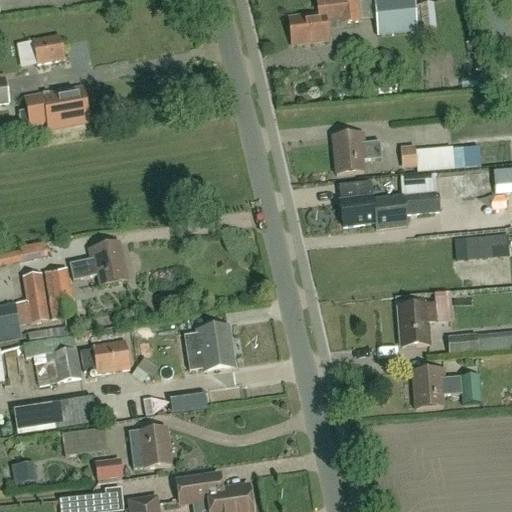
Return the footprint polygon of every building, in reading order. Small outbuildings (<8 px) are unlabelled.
[(315,0),(317,16),(288,19),(292,48),(328,44),(325,24),(338,22),(338,26),(359,24),(356,0),(315,0)] [(376,38),(416,34),(412,0),(400,0),(373,2),(376,38)] [(417,31),(434,29),(432,5),(415,7),(417,31)] [(478,9),(484,44),(506,39),(500,5),(478,9)] [(36,68),(64,63),(59,39),(32,44),(36,68)] [(0,106),(8,106),(4,80),(0,80),(0,106)] [(48,132),(88,125),(81,91),(42,98),(42,100),(25,103),(30,127),(47,124),(48,132)] [(362,164),(381,162),(380,145),(370,146),(364,147),(363,136),(332,139),(336,178),(363,175),(362,164)] [(451,151),(415,154),(416,171),(416,174),(453,171),(451,152),(451,151)] [(496,195),(511,194),(511,170),(495,171),(496,195)] [(402,200),(437,196),(436,177),(401,180),(402,200)] [(372,201),(370,185),(339,189),(341,205),(339,205),(343,230),(374,226),(375,232),(392,230),(388,202),(373,204),(372,201)] [(402,200),(388,202),(392,230),(406,228),(404,218),(439,215),(438,200),(437,196),(402,200)] [(458,243),(457,264),(475,265),(476,244),(458,243)] [(0,265),(22,261),(22,258),(46,253),(44,245),(21,250),(4,254),(5,256),(0,257),(0,265)] [(73,284),(79,283),(97,279),(100,290),(127,283),(118,245),(88,252),(90,262),(69,267),(73,284)] [(66,271),(25,279),(34,324),(75,316),(66,271)] [(0,342),(20,339),(14,306),(0,308),(0,342)] [(436,308),(425,308),(397,311),(400,351),(428,348),(427,327),(438,326),(436,308)] [(197,334),(197,337),(183,339),(188,374),(202,372),(203,375),(233,370),(227,329),(197,334)] [(511,335),(476,339),(476,338),(446,341),(448,357),(478,354),(478,356),(511,352),(511,335)] [(73,340),(53,343),(30,347),(33,360),(38,389),(57,386),(81,382),(76,352),(73,340)] [(96,378),(129,372),(124,344),(91,349),(91,352),(80,354),(83,376),(95,373),(96,378)] [(159,371),(143,360),(136,370),(152,381),(159,371)] [(334,369),(333,387),(362,387),(362,369),(334,369)] [(459,379),(443,380),(443,371),(412,374),(415,413),(442,411),(441,398),(461,397),(462,411),(477,410),(476,407),(481,406),(480,381),(459,382),(459,379)] [(169,400),(172,415),(207,410),(204,395),(169,400)] [(17,437),(42,434),(42,435),(96,427),(93,403),(13,415),(17,437)] [(133,473),(143,472),(170,469),(165,430),(128,435),(133,473)] [(62,437),(65,459),(107,453),(103,432),(82,436),(81,434),(62,437)] [(97,487),(121,484),(119,462),(94,465),(97,487)] [(180,507),(208,503),(208,511),(250,511),(247,489),(220,493),(218,478),(176,484),(180,507)] [(135,487),(136,499),(151,498),(150,486),(135,487)] [(99,511),(99,498),(63,500),(64,511),(99,511)] [(129,505),(129,511),(156,511),(155,501),(129,505)]
